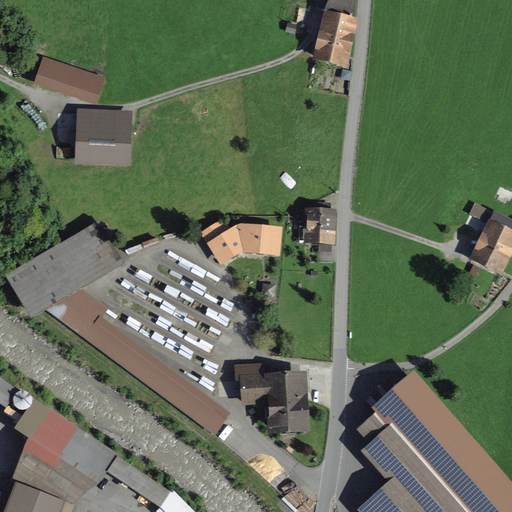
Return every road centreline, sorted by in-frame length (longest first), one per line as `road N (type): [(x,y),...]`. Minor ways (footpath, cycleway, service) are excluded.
road 1 (residential): [(340,367),(365,0)]
road 2 (unclassified): [(340,367),(407,369),(465,333),(511,288)]
road 3 (residential): [(324,511),(340,367)]
